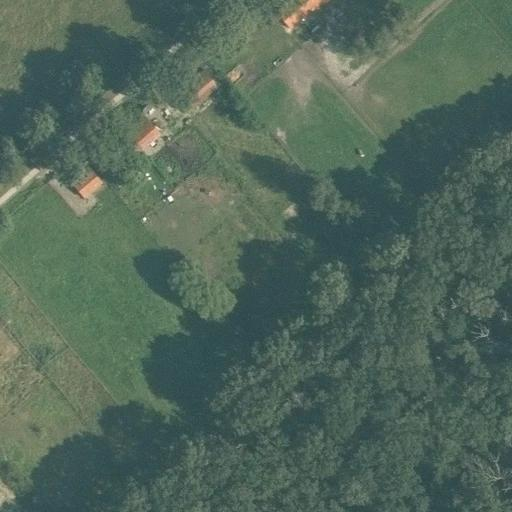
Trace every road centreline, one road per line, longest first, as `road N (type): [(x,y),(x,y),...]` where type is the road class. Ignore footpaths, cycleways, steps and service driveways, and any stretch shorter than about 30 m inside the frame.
road 1 (track): [(126,511),(253,393),(511,182)]
road 2 (track): [(0,197),(226,0)]
